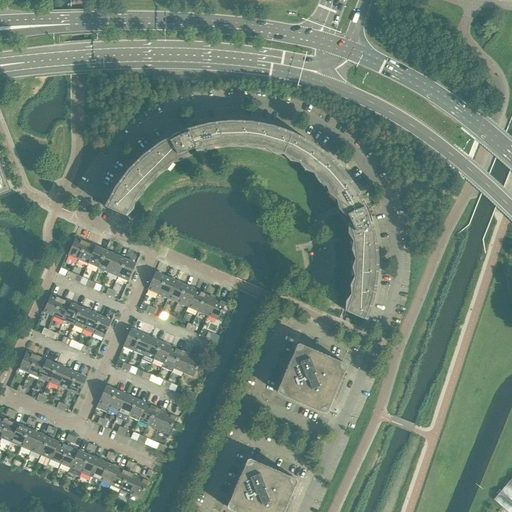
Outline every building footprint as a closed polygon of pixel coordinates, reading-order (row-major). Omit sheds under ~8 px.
[(187,153),(186,151),(194,148),(194,150),(212,145),(230,143),(237,143),(244,143),(251,144),(257,145),(264,147),(271,149),(277,151),(283,153),(290,135),(271,128),(250,124),(229,123),(208,126),(198,129),(189,131),(182,133),(181,131),(178,132),(159,142),(142,155),(127,170),(114,187),(104,206),(125,216),(128,209),(131,203),(135,197),(139,191),(143,186),(147,181),(152,176),(158,171),(163,167),(169,163),(175,159),(181,156),(187,153)] [(377,278),(377,257),(377,253),(374,253),(372,237),(367,216),(363,206),(353,188),(341,172),(326,157),(309,145),(290,135),(283,153),(290,157),(296,160),(302,164),(308,168),(313,172),(326,185),(336,199),(345,215),(347,215),(350,222),(348,222),(353,240),(355,258),(354,276),(351,294),(345,311),(366,320),(366,319),(373,299),(377,278)] [(0,195),(11,191),(0,164),(0,195)] [(78,259),(85,242),(75,237),(67,255),(78,259)] [(88,264),(95,246),(85,242),(78,259),(88,264)] [(98,268),(105,250),(95,246),(88,264),(98,268)] [(108,272),(115,255),(105,250),(98,268),(108,272)] [(117,277),(125,259),(115,255),(108,272),(117,277)] [(128,281),(135,264),(125,259),(117,277),(128,281)] [(157,294),(165,276),(155,272),(147,289),(157,294)] [(167,298),(175,281),(165,276),(157,294),(167,298)] [(177,303),(185,285),(175,281),(167,298),(177,303)] [(187,307),(195,289),(185,285),(177,303),(187,307)] [(197,311),(205,294),(195,289),(187,307),(197,311)] [(53,316),(61,299),(50,294),(43,312),(53,316)] [(207,315),(215,298),(205,294),(197,311),(207,315)] [(218,320),(225,303),(215,298),(207,315),(218,320)] [(63,321),(71,303),(61,299),(53,316),(63,321)] [(73,325),(81,307),(71,303),(63,321),(73,325)] [(83,329),(90,312),(81,307),(73,325),(83,329)] [(93,333),(100,316),(90,312),(83,329),(93,333)] [(103,338),(111,320),(100,316),(93,333),(103,338)] [(133,351),(140,333),(130,329),(123,346),(133,351)] [(143,355),(150,338),(140,333),(133,351),(143,355)] [(153,359),(160,342),(150,338),(143,355),(153,359)] [(163,364),(170,346),(160,342),(153,359),(163,364)] [(328,407),(340,380),(345,367),(346,366),(346,365),(345,364),(345,363),(344,363),(340,361),(303,345),(299,344),(299,343),(298,343),(297,344),(296,344),(296,345),(294,349),(278,386),(276,390),(276,391),(276,392),(277,393),(278,394),(282,395),(318,411),(322,413),(323,413),(324,413),(325,413),(326,412),(326,411),(328,407)] [(173,368),(180,350),(170,346),(163,364),(173,368)] [(182,372),(190,355),(180,350),(173,368),(182,372)] [(29,373),(36,356),(26,351),(18,369),(29,373)] [(193,377),(201,359),(190,355),(182,372),(193,377)] [(38,378),(46,360),(36,356),(29,373),(38,378)] [(48,382),(56,364),(46,360),(38,378),(48,382)] [(58,386),(66,369),(56,364),(48,382),(58,386)] [(68,390),(76,373),(66,369),(58,386),(68,390)] [(79,395),(86,377),(76,373),(68,390),(79,395)] [(108,408),(116,390),(105,386),(96,408),(106,412),(108,408)] [(118,412),(126,395),(116,390),(108,408),(118,412)] [(128,416),(136,399),(126,395),(118,412),(128,416)] [(138,421),(146,403),(136,399),(128,416),(138,421)] [(148,425),(155,407),(146,403),(138,421),(148,425)] [(158,429),(165,412),(155,407),(148,425),(158,429)] [(168,434),(176,416),(165,412),(158,429),(168,434)] [(0,437),(1,438),(8,420),(0,416),(0,437)] [(10,442),(18,424),(8,420),(1,438),(10,442)] [(20,446),(28,429),(18,424),(10,442),(20,446)] [(30,451),(38,433),(28,429),(20,446),(30,451)] [(40,455),(48,437),(38,433),(30,451),(40,455)] [(50,459),(58,442),(48,437),(40,455),(50,459)] [(60,463),(68,446),(58,442),(50,459),(60,463)] [(70,468),(78,450),(68,446),(60,463),(70,468)] [(80,472),(88,455),(78,450),(70,468),(80,472)] [(96,466),(98,459),(88,455),(80,472),(90,477),(96,466)] [(282,511),(294,486),(296,482),(296,481),(296,480),(295,479),(295,478),(294,478),(290,476),(250,458),(249,458),(248,458),(247,459),(246,459),(246,460),(244,464),(227,504),(226,505),(226,506),(227,507),(227,508),(228,508),(236,511),(282,511)] [(100,481),(108,463),(98,459),(96,466),(90,477),(100,481)] [(110,485),(118,468),(108,463),(100,481),(110,485)] [(120,489),(128,472),(118,468),(110,485),(120,489)] [(130,494),(138,476),(128,472),(120,489),(130,494)] [(145,488),(148,481),(138,476),(130,494),(140,498),(145,488)] [(493,499),(508,511),(511,511),(511,477),(502,488),(493,499)]
